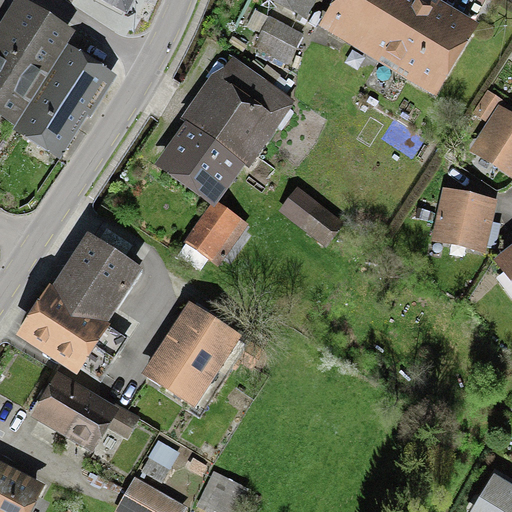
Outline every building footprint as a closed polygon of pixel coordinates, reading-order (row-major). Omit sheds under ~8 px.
[(19,0),(16,0),(0,25),(0,116),(13,125),(72,33),(19,0)] [(133,0),(103,0),(127,13),(133,0)] [(318,0),(268,0),(310,18),(318,0)] [(477,28),(430,0),(333,0),(316,29),(434,100),(477,28)] [(302,37),(266,21),(252,53),(288,69),(302,37)] [(112,78),(65,48),(10,134),(57,164),(112,78)] [(191,92),(144,156),(215,208),(288,109),(209,51),(183,87),(191,92)] [(511,124),(497,115),(474,153),(511,176),(511,124)] [(490,206),(445,196),(436,241),(481,250),(490,206)] [(215,208),(208,204),(180,246),(218,271),(246,229),(215,208)] [(345,225),(317,207),(300,233),(328,251),(345,225)] [(141,268),(85,233),(24,328),(100,376),(123,341),(103,328),(141,268)] [(511,256),(503,262),(511,274),(511,256)] [(220,336),(188,317),(147,383),(178,402),(220,336)] [(139,421),(53,372),(27,418),(91,454),(104,431),(126,444),(139,421)] [(29,511),(43,488),(0,465),(0,511),(29,511)] [(511,511),(511,486),(492,474),(469,511),(511,511)] [(185,511),(186,511),(132,482),(115,511),(185,511)]
